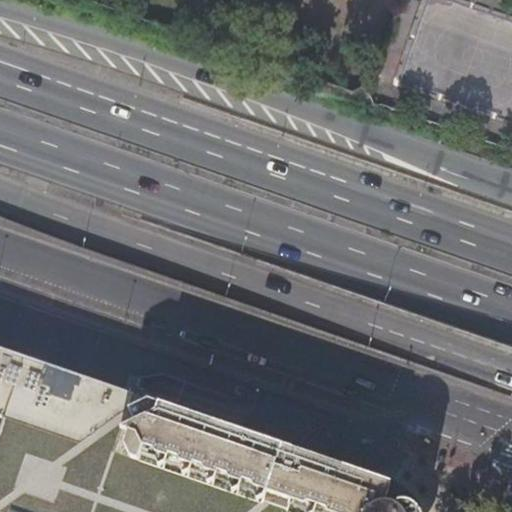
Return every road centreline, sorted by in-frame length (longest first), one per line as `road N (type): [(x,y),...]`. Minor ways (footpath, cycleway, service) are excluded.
road 1 (trunk): [(0,190),(511,374)]
road 2 (trunk): [(511,191),(243,88),(0,9)]
road 3 (tertiary): [(0,246),(511,427)]
road 4 (trunk): [(511,250),(0,73)]
road 5 (trunk): [(0,140),(511,315)]
